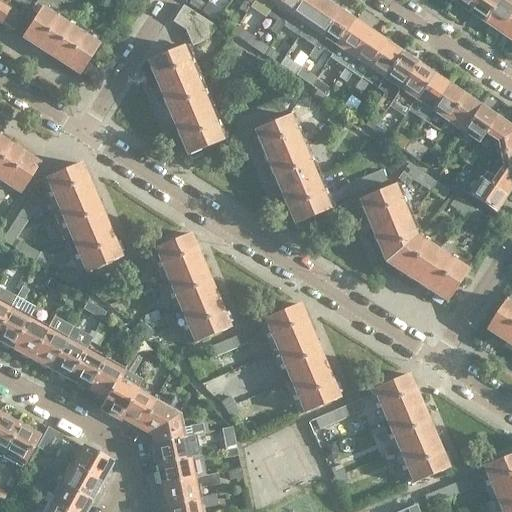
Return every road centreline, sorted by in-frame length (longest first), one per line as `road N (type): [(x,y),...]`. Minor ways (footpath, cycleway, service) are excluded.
road 1 (residential): [(438,359),(82,136)]
road 2 (residential): [(82,136),(171,0)]
road 3 (residential): [(511,89),(376,0)]
road 4 (residential): [(133,450),(0,374)]
road 5 (residential): [(438,359),(511,244)]
